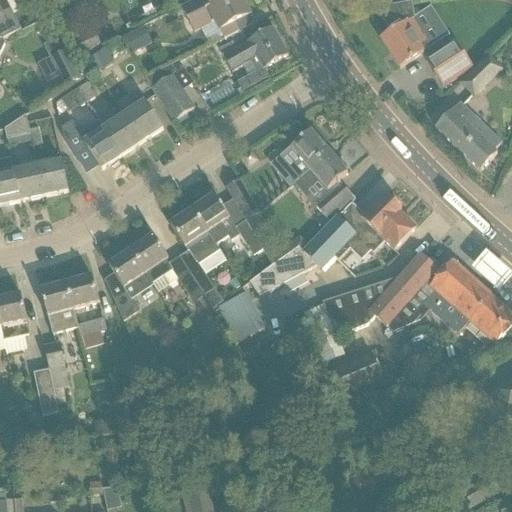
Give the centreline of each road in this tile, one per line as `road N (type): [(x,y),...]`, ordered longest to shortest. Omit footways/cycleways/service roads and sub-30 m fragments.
road 1 (residential): [(0,259),(92,227),(337,64)]
road 2 (primary): [(511,249),(406,149),(337,64)]
